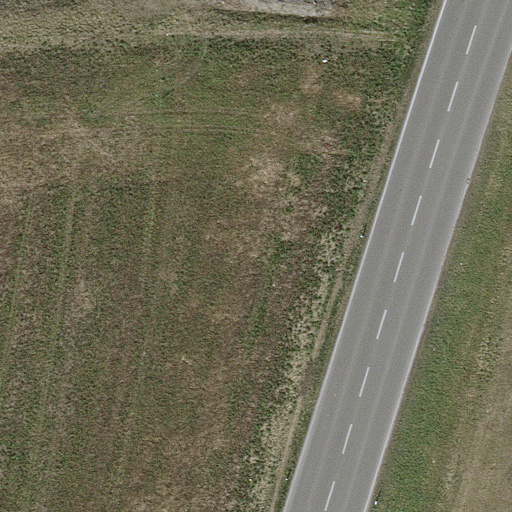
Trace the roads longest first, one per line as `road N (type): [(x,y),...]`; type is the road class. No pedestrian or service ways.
road 1 (primary): [(334,511),(489,0)]
road 2 (track): [(148,511),(270,0)]
